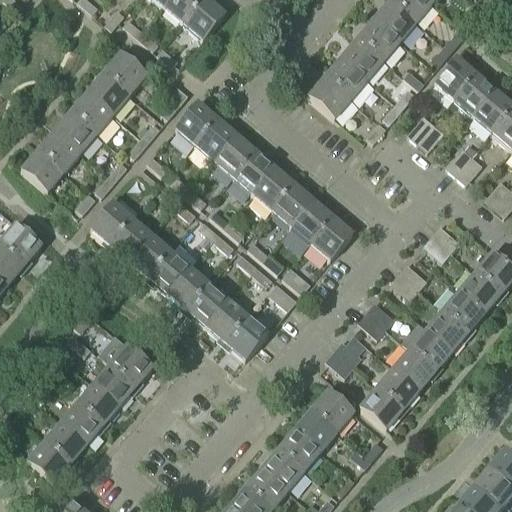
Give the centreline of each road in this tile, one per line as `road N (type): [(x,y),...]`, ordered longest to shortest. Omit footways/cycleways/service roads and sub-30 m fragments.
road 1 (residential): [(401,234),(258,118),(259,92),(302,39)]
road 2 (residential): [(258,403),(401,234)]
road 3 (residential): [(258,403),(207,367),(104,484)]
road 4 (residential): [(164,511),(258,403)]
